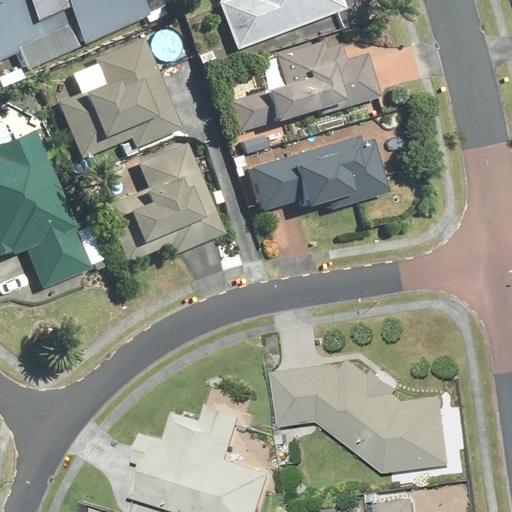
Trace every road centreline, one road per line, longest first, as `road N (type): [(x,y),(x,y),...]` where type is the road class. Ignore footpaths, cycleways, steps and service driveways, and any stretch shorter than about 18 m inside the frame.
road 1 (residential): [(60,435),(124,366),(205,311),(506,260)]
road 2 (residential): [(448,0),(506,260)]
